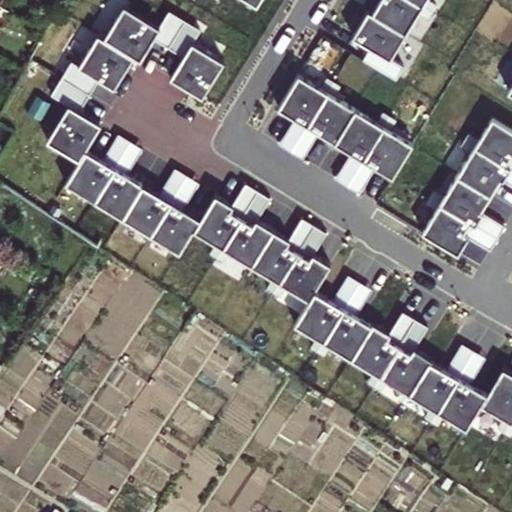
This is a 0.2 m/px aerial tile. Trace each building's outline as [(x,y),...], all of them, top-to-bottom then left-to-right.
[(422,5),(413,0),(378,0),(370,13),(405,34),(422,5)] [(169,47),(185,19),(169,9),(159,25),(124,4),(104,36),(140,59),(154,38),(169,47)] [(370,13),(367,10),(351,36),(369,47),(362,59),(395,79),(403,67),(390,58),(405,34),(370,13)] [(183,56),(170,77),(203,97),(225,61),(193,41),(200,28),(185,19),(169,47),(183,56)] [(72,60),(61,77),(90,94),(99,78),(114,88),(134,55),(104,36),(98,33),(79,64),(72,60)] [(327,91),(299,73),(278,107),(307,124),(327,91)] [(79,159),(86,149),(101,123),(80,110),(90,94),(61,77),(51,93),(68,104),(47,139),(79,159)] [(356,108),(327,91),(307,124),(335,142),(356,108)] [(384,125),(356,108),(335,142),(363,159),(384,125)] [(511,127),(491,115),(473,145),(511,168),(511,127)] [(413,143),(384,125),(363,159),(392,176),(413,143)] [(511,168),(473,145),(457,174),(490,194),(501,177),(511,183),(511,168)] [(65,182),(95,200),(115,167),(86,149),(65,182)] [(143,184),(115,167),(95,200),(123,217),(143,184)] [(457,174),(440,203),(497,238),(505,224),(481,209),(490,194),(457,174)] [(171,202),(143,184),(123,217),(151,234),(171,202)] [(196,226),(224,245),(257,191),(245,184),(232,205),(215,195),(200,220),(196,226)] [(224,245),(252,263),(273,230),(257,220),(270,199),(257,191),(224,245)] [(200,220),(171,202),(151,234),(180,252),(196,226),(200,220)] [(497,238),(440,203),(423,231),(459,253),(469,236),(490,249),(497,238)] [(273,230),(252,263),(280,281),(314,226),(301,218),(288,240),(273,230)] [(314,226),(280,281),(309,300),(315,291),(330,265),(313,255),(326,233),(314,226)] [(309,300),(295,324),(324,341),(344,309),(315,291),(309,300)] [(372,326),(344,309),(324,341),(352,359),(372,326)] [(372,326),(352,359),(381,376),(415,320),(403,312),(390,334),(373,324),(372,326)] [(415,320),(381,376),(410,394),(429,361),(431,359),(415,349),(428,327),(415,320)] [(438,411),(458,378),(429,361),(410,394),(438,411)] [(481,405),(511,423),(511,420),(511,375),(503,370),(502,372),(487,396),(481,405)] [(481,405),(487,396),(458,378),(438,411),(467,429),(481,405)]
